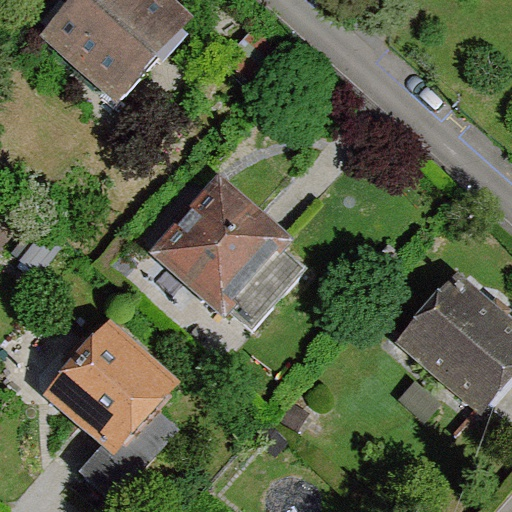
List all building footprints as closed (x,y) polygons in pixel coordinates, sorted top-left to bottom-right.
[(152,0),(91,0),(54,40),(114,95),(180,25),(152,0)] [(224,192),(165,259),(225,316),(232,309),(282,255),(287,249),(224,192)] [(305,275),(282,255),(232,309),(254,330),(305,275)] [(511,336),(460,292),(410,348),(481,412),(511,377),(511,336)] [(115,339),(55,400),(113,452),(149,413),(170,390),(115,339)] [(149,413),(113,452),(86,479),(115,507),(178,438),(149,413)]
